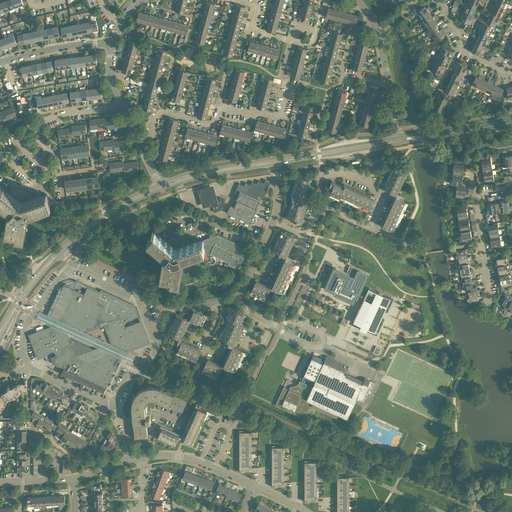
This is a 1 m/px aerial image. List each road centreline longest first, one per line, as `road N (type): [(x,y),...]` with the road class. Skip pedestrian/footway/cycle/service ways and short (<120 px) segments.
road 1 (tertiary): [(0,334),(20,297),(67,244),(160,186)]
road 2 (residential): [(140,144),(163,111),(208,123),(220,107),(280,117),(288,83)]
road 3 (residential): [(128,459),(113,405),(38,371),(0,378)]
road 4 (residential): [(511,321),(486,310),(476,193)]
road 5 (tertiary): [(272,161),(399,140)]
road 6 (residential): [(171,307),(241,297),(263,244)]
